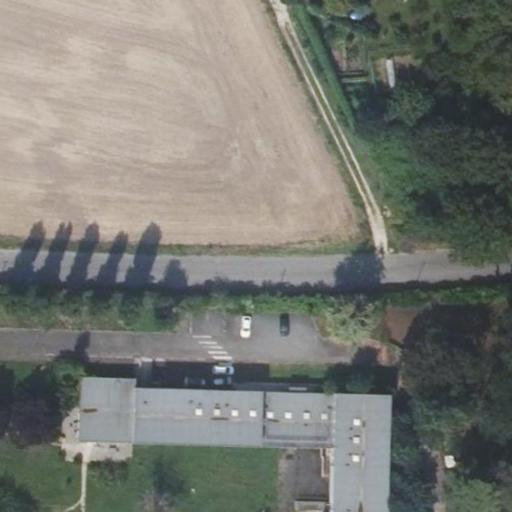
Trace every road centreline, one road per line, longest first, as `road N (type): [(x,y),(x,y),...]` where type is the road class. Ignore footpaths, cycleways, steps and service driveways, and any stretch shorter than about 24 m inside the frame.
road 1 (unclassified): [(511,263),(217,273),(0,267)]
road 2 (track): [(393,267),(276,0)]
